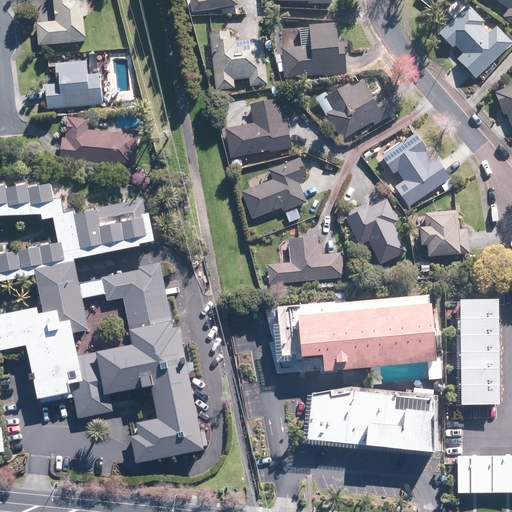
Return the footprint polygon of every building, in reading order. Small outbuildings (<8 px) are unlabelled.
[(39,22),(41,45),(89,42),(87,16),(89,16),(87,0),(56,0),(58,21),(39,22)] [(192,0),(194,12),(240,6),(239,0),(192,0)] [(267,0),(269,9),(335,3),(334,0),(267,0)] [(511,0),(482,0),(511,26),(511,0)] [(473,83),(511,46),(471,5),(432,41),(473,83)] [(347,72),(339,23),(277,33),(285,82),(347,72)] [(238,37),(232,37),(232,31),(212,33),(218,90),(237,88),(236,79),(252,77),(253,87),(270,85),(265,38),(238,41),(238,37)] [(90,61),(58,64),(60,85),(48,86),(50,109),(104,104),(102,74),(91,75),(90,61)] [(374,76),(325,102),(345,139),(394,113),(374,76)] [(511,89),(494,96),(508,136),(511,134),(511,89)] [(234,157),(295,146),(290,122),(285,123),(280,99),(253,104),(256,123),(228,128),(234,157)] [(85,161),(137,165),(139,134),(90,130),(91,119),(69,117),(68,137),(64,136),(62,161),(85,163),(85,161)] [(382,160),(413,205),(450,180),(419,135),(382,160)] [(255,217),(284,207),(285,211),(287,210),(291,223),(303,218),(298,205),(309,202),(302,183),(307,180),(306,175),(310,174),(304,156),(271,168),(275,178),(245,189),(255,217)] [(0,281),(43,273),(47,309),(0,319),(0,439),(10,437),(0,396),(0,355),(34,348),(46,402),(78,395),(83,416),(120,407),(116,389),(151,381),(160,419),(139,424),(148,462),(211,447),(168,265),(109,279),(115,303),(127,300),(139,351),(87,363),(81,337),(97,334),(81,266),(81,259),(154,243),(143,195),(70,212),(63,182),(35,189),(33,180),(0,187),(0,216),(59,213),(66,242),(0,256),(0,281)] [(356,212),(379,264),(409,251),(386,199),(356,212)] [(432,254),(467,248),(460,211),(426,218),(432,254)] [(320,243),(320,235),(291,237),(293,260),(269,261),(270,282),(345,277),(343,252),(324,253),(323,243),(320,243)] [(438,289),(272,302),(277,355),(327,351),(328,364),(443,355),(438,289)] [(456,392),(494,392),(494,289),(457,289),(456,392)] [(352,400),(324,405),(321,441),(438,451),(442,408),(352,400)] [(511,497),(511,459),(462,460),(463,498),(511,497)]
